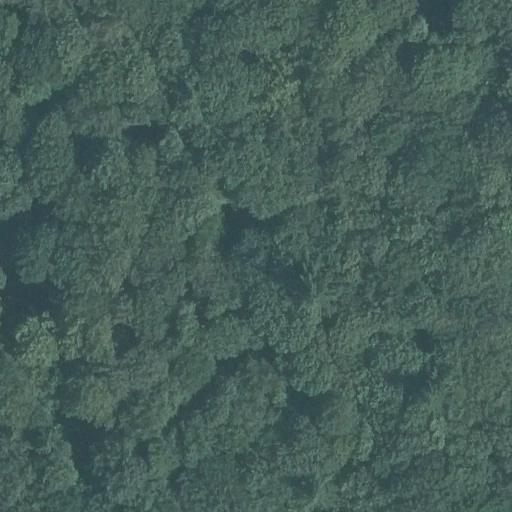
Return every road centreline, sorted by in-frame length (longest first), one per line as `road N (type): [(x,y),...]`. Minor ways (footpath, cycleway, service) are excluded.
road 1 (track): [(330,416),(205,0)]
road 2 (track): [(330,416),(430,334),(456,292),(493,163),(511,140)]
